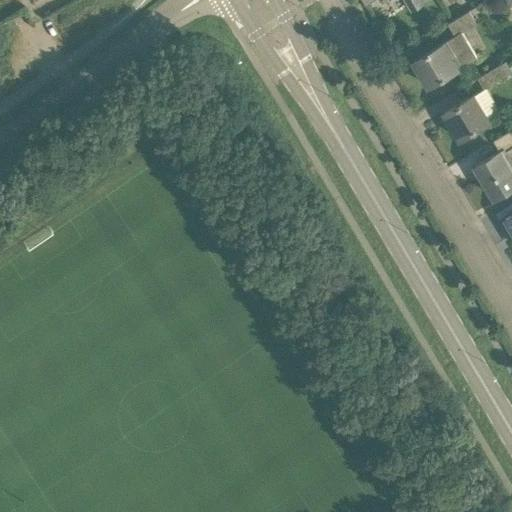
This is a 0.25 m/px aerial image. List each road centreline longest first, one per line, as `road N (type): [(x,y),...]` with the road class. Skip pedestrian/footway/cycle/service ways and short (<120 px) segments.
road 1 (tertiary): [(511,435),(255,0)]
road 2 (residential): [(506,304),(334,0)]
road 3 (unclassified): [(0,136),(195,0)]
